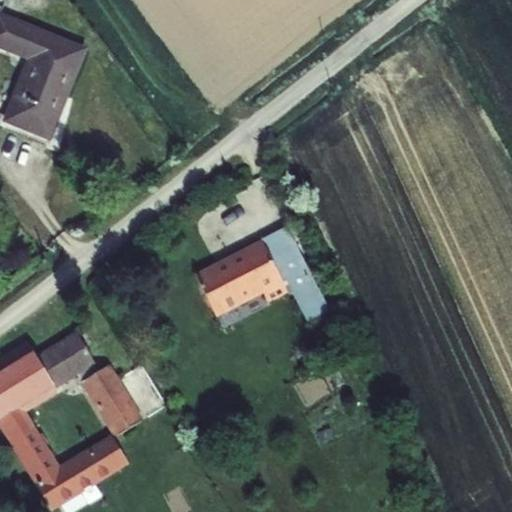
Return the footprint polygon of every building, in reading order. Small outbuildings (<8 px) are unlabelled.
[(57,161),(94,74),(10,35),(0,56),(0,65),(39,83),(12,141),(57,161)] [(248,254),(252,264),(277,253),(270,237),(244,248),(248,254)] [(252,264),(248,254),(181,284),(201,330),(248,308),(252,318),(272,309),(277,319),(303,307),(277,253),(252,264)] [(303,307),(277,319),(283,334),(309,322),(303,307)] [(0,417),(3,416),(80,368),(61,339),(18,366),(0,376),(0,417)] [(0,376),(18,366),(14,358),(0,366),(0,376)] [(102,441),(129,424),(93,370),(68,387),(102,441)] [(0,417),(0,441),(16,432),(3,416),(0,417)] [(0,455),(36,511),(46,511),(112,469),(95,445),(46,476),(16,432),(0,441),(0,455)]
